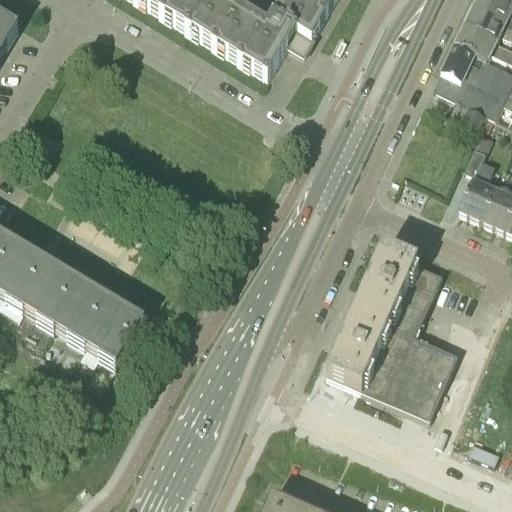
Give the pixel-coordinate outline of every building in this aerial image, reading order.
[(288,0),(266,36),(265,35),(205,0),(119,0),(132,8),(132,9),(135,11),(138,13),(139,12),(158,23),(157,25),(161,27),(164,28),(164,27),(184,39),(183,40),(190,44),(191,43),(211,55),(210,56),(214,58),(216,60),(217,58),(237,70),(236,71),(242,75),(243,74),(262,85),(261,87),(267,90),(296,40),(310,49),(338,0),(288,0)] [(511,13),(483,0),(480,0),(471,19),(511,38),(511,24),(510,23),(511,19),(511,13)] [(511,0),(483,0),(511,13),(511,0)] [(511,50),(511,38),(471,19),(463,36),(496,52),(500,44),(511,50)] [(0,60),(12,40),(17,43),(18,41),(0,29),(0,60)] [(475,66),(487,72),(491,63),(511,73),(511,59),(496,52),(463,36),(454,55),(475,66)] [(454,55),(440,84),(462,94),(475,66),(454,55)] [(432,100),(456,112),(486,126),(494,129),(494,130),(511,138),(511,83),(487,72),(475,66),(462,94),(440,84),(432,100)] [(479,142),(486,126),(456,112),(449,128),(479,142)] [(463,180),(475,186),(485,163),(473,158),(463,180)] [(457,220),(481,231),(495,198),(471,188),(457,220)] [(481,231),(503,241),(511,220),(511,205),(495,198),(481,231)] [(511,220),(503,241),(511,244),(511,220)] [(145,334),(87,299),(0,246),(0,309),(117,380),(145,334)] [(457,368),(414,349),(441,288),(381,261),(325,386),(428,432),(457,368)]
